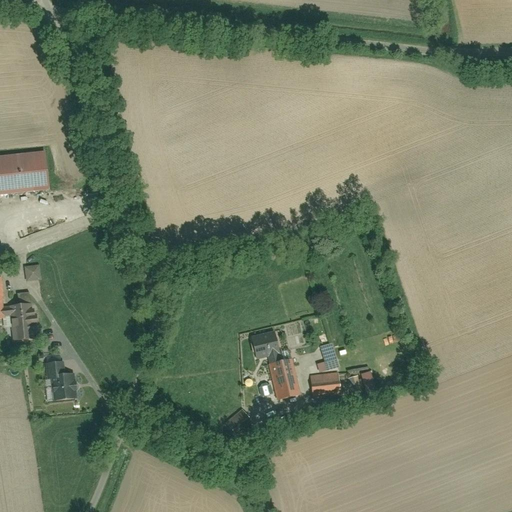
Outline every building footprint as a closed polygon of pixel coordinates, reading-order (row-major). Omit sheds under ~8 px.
[(0,196),(50,192),(47,154),(0,158),(0,196)] [(0,321),(7,321),(7,319),(15,318),(18,349),(45,347),(42,304),(14,306),(15,310),(7,311),(4,280),(0,279),(0,321)] [(255,340),(259,360),(273,357),(276,368),(271,369),(277,401),(300,396),(294,365),(285,367),(282,355),(288,353),(284,334),(255,340)] [(75,365),(48,367),(50,404),(77,403),(75,365)] [(314,380),(316,400),(345,396),(343,376),(314,380)] [(246,414),(228,429),(238,440),(255,425),(246,414)]
